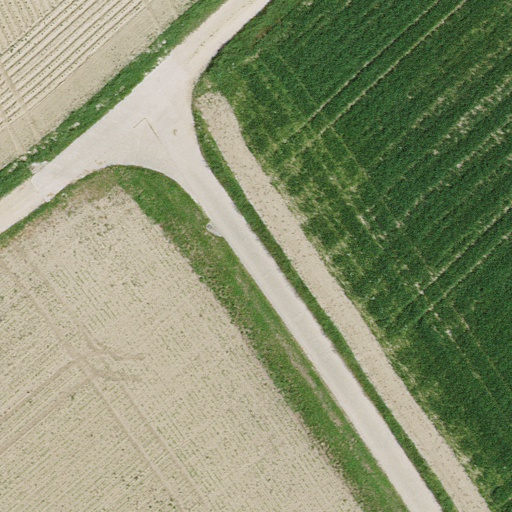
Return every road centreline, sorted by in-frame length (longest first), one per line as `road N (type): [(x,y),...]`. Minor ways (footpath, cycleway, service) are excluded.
road 1 (track): [(148,111),(427,511)]
road 2 (track): [(0,213),(148,111)]
road 3 (track): [(266,0),(148,111)]
